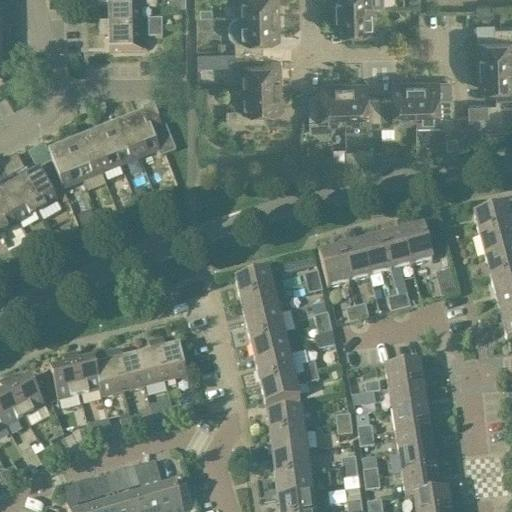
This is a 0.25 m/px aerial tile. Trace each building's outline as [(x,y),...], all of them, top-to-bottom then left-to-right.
[(96,0),(96,12),(107,12),(118,11),(118,10),(129,10),(128,0),(96,0)] [(238,0),(239,15),(278,14),(277,0),(238,0)] [(332,0),(333,8),(371,7),(374,7),(374,6),(383,6),(382,0),(332,0)] [(0,89),(10,89),(8,2),(0,2),(0,89)] [(491,5),(475,6),(476,17),(492,16),(491,5)] [(211,7),(199,8),(199,16),(211,16),(211,7)] [(371,30),(371,7),(333,8),(333,33),(350,32),(351,44),(390,42),(390,29),(371,30)] [(98,25),(98,33),(140,32),(139,10),(129,10),(118,10),(118,11),(107,12),(107,25),(98,25)] [(278,14),(239,15),(232,15),(228,19),(227,23),(227,31),(229,35),(233,39),(233,51),(262,50),(261,39),(278,39),(278,14)] [(148,23),(148,32),(161,32),(161,23),(148,23)] [(475,65),(511,64),(511,28),(492,29),(492,42),(475,42),(475,65)] [(140,55),(140,32),(98,33),(98,40),(107,40),(108,55),(140,55)] [(161,32),(148,32),(148,41),(161,41),(161,32)] [(262,50),(233,51),(233,57),(230,57),(230,69),(236,75),(241,74),(241,86),(279,85),(279,62),(262,62),(262,50)] [(511,64),(475,65),(476,89),(493,89),(494,100),(511,99),(511,64)] [(391,99),(379,100),(380,128),(393,128),(393,120),(414,120),(414,81),(390,82),(391,99)] [(414,81),(414,120),(437,119),(437,127),(450,126),(450,98),(437,98),(437,81),(414,81)] [(342,83),(343,121),(343,129),(345,131),(348,133),(351,133),(358,133),(361,133),(364,131),(367,128),(380,128),(379,100),(366,100),(366,82),(342,83)] [(330,122),(343,121),(342,83),(318,84),(318,101),(307,101),(307,130),(310,129),(319,136),(325,136),(331,131),(330,122)] [(279,85),(241,86),(241,88),(234,88),(229,93),(229,103),(234,108),(242,108),(242,110),(227,110),(227,123),(263,122),(263,110),(280,109),(279,85)] [(468,106),(468,117),(470,117),(481,116),(487,116),(487,105),(468,106)] [(125,130),(138,161),(156,154),(159,161),(175,154),(163,125),(158,127),(152,111),(135,118),(137,125),(125,130)] [(467,127),(467,116),(457,116),(457,127),(467,127)] [(110,128),(103,131),(119,169),(138,161),(125,130),(113,135),(110,128)] [(99,141),(88,146),(101,177),(119,169),(103,131),(97,133),(99,141)] [(456,137),(445,139),(446,148),(457,147),(456,137)] [(73,143),(66,146),(82,185),(101,177),(88,146),(76,150),(73,143)] [(62,193),(82,185),(66,146),(58,149),(61,156),(49,161),(51,165),(62,191),(62,193)] [(345,150),(346,164),(357,162),(356,150),(345,150)] [(17,157),(8,162),(8,163),(16,176),(24,172),(25,171),(17,157)] [(8,162),(0,166),(0,169),(7,182),(15,177),(16,176),(8,163),(8,162)] [(51,165),(38,173),(20,183),(39,214),(56,205),(56,206),(57,205),(52,197),(62,191),(51,165)] [(19,226),(39,214),(20,183),(11,189),(0,195),(19,226)] [(0,195),(0,236),(0,237),(19,226),(0,195)] [(478,239),(511,230),(506,209),(472,218),(478,239)] [(401,235),(410,270),(431,264),(422,229),(401,235)] [(478,239),(483,260),(511,252),(511,232),(511,230),(478,239)] [(444,249),(439,233),(428,236),(432,252),(444,249)] [(401,235),(380,241),(389,276),(410,270),(401,235)] [(380,241),(359,246),(369,281),(389,276),(380,241)] [(359,246),(339,252),(348,287),(369,281),(359,246)] [(327,292),(348,287),(339,252),(317,257),(327,292)] [(511,252),(483,260),(489,281),(511,274),(511,252)] [(239,304),(273,295),(268,274),(234,282),(239,304)] [(303,277),(306,287),(320,284),(318,274),(303,277)] [(511,274),(489,281),(494,302),(511,297),(511,274)] [(320,284),(306,287),(308,297),(322,294),(320,284)] [(239,304),(244,325),(279,316),(273,295),(239,304)] [(406,297),(396,299),(399,313),(409,310),(406,297)] [(511,297),(494,302),(500,323),(511,319),(511,297)] [(390,316),(399,313),(396,299),(386,302),(390,316)] [(364,308),(354,310),(358,324),(368,321),(364,308)] [(348,327),(358,324),(354,310),(344,313),(348,327)] [(244,325),(250,346),(284,337),(279,316),(244,325)] [(313,319),(316,329),(330,326),(327,316),(313,319)] [(511,342),(511,319),(500,323),(506,344),(511,342)] [(330,326),(316,329),(318,339),(332,335),(330,326)] [(250,346),(255,367),(289,358),(284,337),(250,346)] [(156,345),(166,385),(187,380),(179,349),(165,352),(163,343),(156,345)] [(151,356),(137,360),(145,390),(166,385),(156,345),(148,346),(151,356)] [(120,353),(113,355),(123,396),(145,390),(137,360),(123,363),(120,353)] [(108,366),(96,370),(99,381),(97,382),(100,394),(102,401),(123,396),(113,355),(106,357),(108,366)] [(76,356),(69,357),(79,399),(100,394),(97,382),(99,381),(96,370),(94,361),(78,365),(76,356)] [(58,404),(79,399),(69,357),(62,359),(64,368),(49,372),(58,404)] [(255,367),(260,387),(294,379),(289,358),(255,367)] [(301,367),(303,377),(317,373),(315,363),(301,367)] [(388,393),(422,388),(419,366),(384,371),(388,393)] [(317,373),(303,377),(305,386),(319,383),(317,373)] [(4,383),(24,419),(42,408),(26,380),(14,386),(10,379),(4,383)] [(299,400),(294,379),(260,387),(265,409),(299,400)] [(0,391),(1,394),(0,394),(0,420),(5,429),(24,419),(4,383),(0,384),(0,391)] [(365,386),(366,396),(380,394),(379,384),(365,386)] [(388,393),(391,414),(426,409),(422,388),(388,393)] [(181,409),(172,411),(176,423),(184,421),(181,409)] [(391,414),(394,436),(429,430),(426,409),(391,414)] [(165,426),(176,423),(172,411),(162,413),(165,426)] [(269,438),(304,434),(301,412),(266,416),(269,438)] [(335,419),(336,429),(351,427),(349,417),(335,419)] [(130,421),(133,434),(142,432),(139,419),(130,421)] [(124,437),(133,434),(130,421),(120,424),(124,437)] [(351,427),(336,429),(338,439),(352,438),(351,427)] [(88,432),(91,445),(100,442),(97,429),(88,432)] [(357,431),(358,441),(373,439),(371,429),(357,431)] [(394,436),(398,457),(432,452),(429,430),(394,436)] [(81,447),(91,445),(88,432),(78,434),(81,447)] [(269,438),(272,460),(307,455),(304,434),(269,438)] [(373,439),(358,441),(360,451),(374,449),(373,439)] [(43,453),(50,464),(57,460),(51,449),(43,453)] [(398,457),(401,478),(436,473),(432,452),(398,457)] [(41,469),(50,464),(43,453),(35,457),(41,469)] [(272,460),(274,481),(310,477),(307,455),(272,460)] [(341,462),(342,472),(356,470),(355,460),(341,462)] [(144,468),(149,485),(158,483),(153,465),(144,468)] [(144,468),(134,471),(139,488),(142,488),(148,486),(149,485),(144,468)] [(5,474),(12,485),(20,481),(13,469),(5,474)] [(356,470),(342,472),(343,482),(358,480),(356,470)] [(362,474),(364,484),(378,482),(377,472),(362,474)] [(404,500),(413,499),(426,497),(426,496),(439,494),(436,473),(401,478),(404,500)] [(0,484),(3,490),(12,485),(5,474),(0,476),(0,484)] [(274,481),(277,503),(312,498),(310,477),(274,481)] [(107,498),(117,495),(112,478),(102,481),(107,498)] [(102,481),(93,484),(98,501),(107,498),(102,481)] [(378,482),(364,484),(366,494),(380,492),(378,482)] [(179,511),(173,487),(158,492),(156,484),(149,485),(152,494),(157,511),(179,511)] [(134,511),(157,511),(152,494),(149,485),(148,486),(142,488),(144,496),(131,500),(134,511)] [(60,492),(65,510),(75,507),(70,490),(60,492)] [(413,499),(415,511),(450,511),(448,493),(439,494),(426,496),(426,497),(413,499)] [(277,503),(278,511),(327,511),(327,508),(314,509),(312,498),(277,503)] [(134,511),(131,500),(110,506),(111,511),(134,511)] [(346,505),(346,511),(361,511),(360,503),(346,505)]
